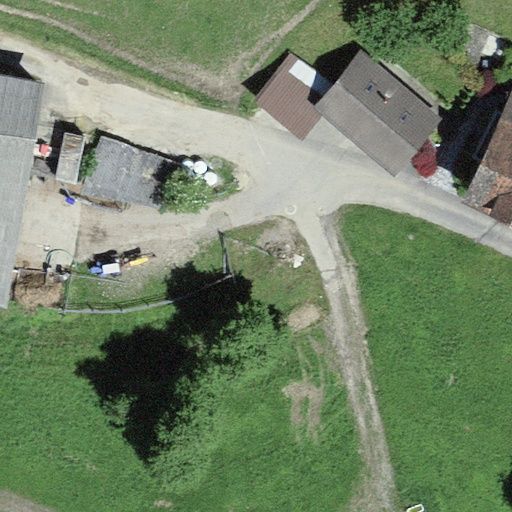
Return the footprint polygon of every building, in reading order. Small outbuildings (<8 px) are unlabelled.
[(441,109),(360,43),(329,78),(313,98),(324,107),(394,165),(441,109)] [(290,47),(253,94),(302,134),(324,107),(313,98),(329,78),(290,47)] [(45,69),(0,61),(0,297),(6,299),(45,69)] [(511,76),(463,181),(511,203),(511,76)] [(101,134),(82,189),(168,208),(190,166),(101,134)]
